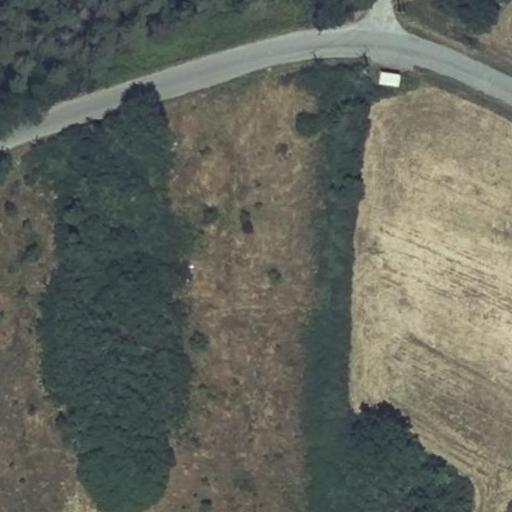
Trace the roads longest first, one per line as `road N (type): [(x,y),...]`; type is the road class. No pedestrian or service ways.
road 1 (unclassified): [(380,45),(258,57),(0,139)]
road 2 (unclassified): [(511,89),(380,45)]
